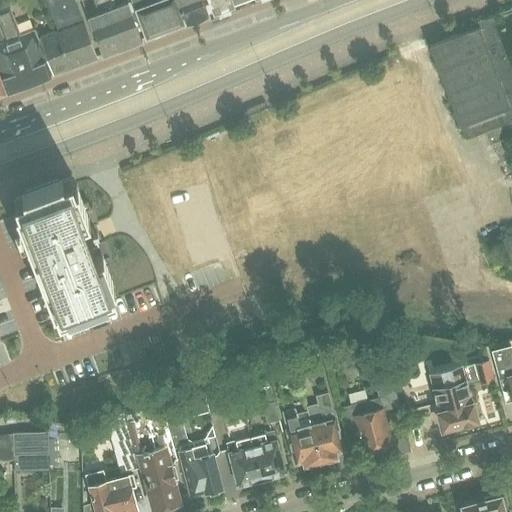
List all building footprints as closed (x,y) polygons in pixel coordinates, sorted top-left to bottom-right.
[(0,0),(0,73),(6,90),(51,73),(34,28),(21,33),(16,20),(8,0),(0,0)] [(63,49),(70,67),(97,57),(76,0),(44,0),(57,31),(56,31),(63,49)] [(142,39),(135,20),(129,2),(118,6),(115,0),(95,0),(100,13),(88,17),(102,54),(142,39)] [(131,0),(139,19),(146,38),(189,21),(180,0),(131,0)] [(180,0),(189,21),(209,14),(203,0),(180,0)] [(205,0),(210,14),(239,3),(238,1),(241,0),(205,0)] [(511,70),(506,54),(492,15),(475,22),(477,26),(429,44),(460,125),(461,124),(466,138),(511,120),(511,233),(503,237),(511,260),(511,70)] [(70,67),(63,49),(56,31),(41,37),(54,73),(70,67)] [(189,169),(154,184),(160,199),(158,204),(167,225),(172,227),(176,238),(204,226),(209,239),(223,233),(217,220),(244,209),(244,210),(269,200),(275,212),(295,203),(290,191),(315,180),(314,179),(341,168),(346,181),(360,175),(354,162),(381,150),(377,139),(379,134),(370,114),(365,112),(359,97),(324,112),(325,115),(318,118),(315,117),(301,123),(299,126),(293,129),(290,122),(278,127),(276,124),(264,129),(264,130),(263,130),(263,129),(261,130),(264,137),(248,144),(245,137),(244,138),(243,139),(242,139),(230,144),(232,147),(220,152),(222,159),(216,162),(212,160),(198,167),(197,170),(190,173),(189,169)] [(14,196),(18,205),(15,206),(19,216),(25,231),(24,231),(30,246),(29,247),(32,255),(36,266),(37,265),(43,280),(45,285),(53,305),(55,304),(58,312),(66,309),(68,313),(107,298),(106,294),(114,291),(111,283),(114,282),(107,264),(111,262),(109,255),(111,254),(105,238),(99,241),(96,232),(92,224),(99,221),(92,205),(90,206),(88,200),(83,201),(76,183),(74,184),(70,175),(68,176),(67,174),(22,191),(23,193),(14,196)] [(320,351),(316,337),(306,339),(310,354),(320,351)] [(387,341),(392,361),(406,357),(401,338),(387,341)] [(511,347),(511,344),(492,349),(505,401),(511,399),(511,347)] [(283,373),(279,358),(268,360),(272,376),(283,373)] [(471,401),(466,385),(478,381),(479,386),(495,381),(489,360),(461,365),(431,373),(440,409),(438,410),(442,427),(458,423),(459,427),(478,422),(473,401),(471,401)] [(378,389),(394,385),(388,361),(371,365),(378,389)] [(203,387),(210,411),(223,408),(216,383),(203,387)] [(310,417),(321,460),(323,459),(326,461),(332,459),(334,456),(336,455),(335,452),(343,450),(328,391),(316,394),(319,408),(308,411),(310,417)] [(392,441),(381,398),(380,396),(345,406),(352,434),(359,432),(363,448),(365,448),(370,451),(375,449),(378,444),(392,441)] [(268,422),(280,419),(275,400),(263,403),(268,422)] [(188,442),(177,401),(163,405),(174,447),(179,446),(182,459),(182,460),(191,494),(206,490),(206,491),(210,493),(219,490),(222,486),(213,451),(212,452),(208,437),(188,442)] [(308,410),(297,413),(295,408),(283,411),(296,462),(304,460),(305,464),(308,463),(310,465),(317,463),(319,460),(321,460),(310,417),(308,411),(308,410)] [(146,413),(130,417),(138,451),(144,471),(154,508),(180,501),(174,479),(178,478),(174,463),(170,464),(165,444),(154,446),(146,413)] [(127,418),(115,421),(122,448),(127,469),(140,466),(134,445),(127,418)] [(250,436),(261,478),(285,472),(274,429),(264,431),(265,432),(250,436)] [(13,433),(14,455),(50,454),(50,432),(13,433)] [(0,459),(14,459),(14,455),(13,433),(0,433),(0,459)] [(238,484),(261,478),(250,436),(236,440),(236,439),(226,442),(238,484)] [(103,468),(86,473),(96,511),(136,511),(138,511),(132,486),(136,485),(133,472),(106,479),(103,468)] [(485,499),(463,505),(464,511),(504,511),(500,495),(498,496),(497,492),(484,495),(485,499)] [(84,511),(96,511),(93,501),(84,503),(84,511)]
